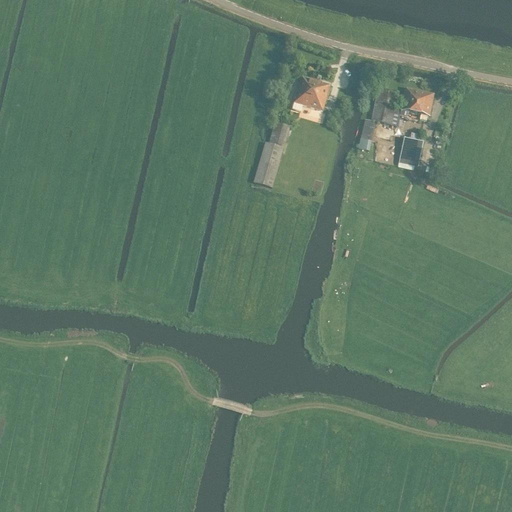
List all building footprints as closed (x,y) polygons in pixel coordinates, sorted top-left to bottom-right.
[(323,112),(330,87),(301,78),(294,103),(295,103),(293,110),(301,112),(302,106),(323,112)] [(408,113),(420,115),(429,117),(432,106),(431,106),(434,95),(405,89),(401,108),(395,106),(398,95),(388,93),(378,91),(371,122),(372,122),(381,124),(397,128),(399,116),(405,117),(406,114),(408,114),(408,113)] [(360,140),(368,141),(372,122),(371,122),(365,120),(360,140)] [(272,189),(290,128),(275,123),(269,145),(265,144),(256,174),(257,174),(254,184),(272,189)] [(417,168),(419,161),(423,143),(404,139),(400,156),(398,164),(417,168)]
